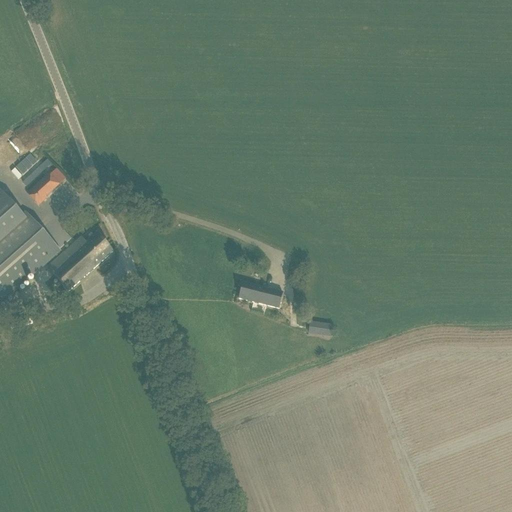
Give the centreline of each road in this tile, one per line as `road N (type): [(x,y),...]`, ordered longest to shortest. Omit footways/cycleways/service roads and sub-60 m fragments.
road 1 (tertiary): [(216,511),(19,0)]
road 2 (unknown): [(125,273),(73,317),(0,333)]
